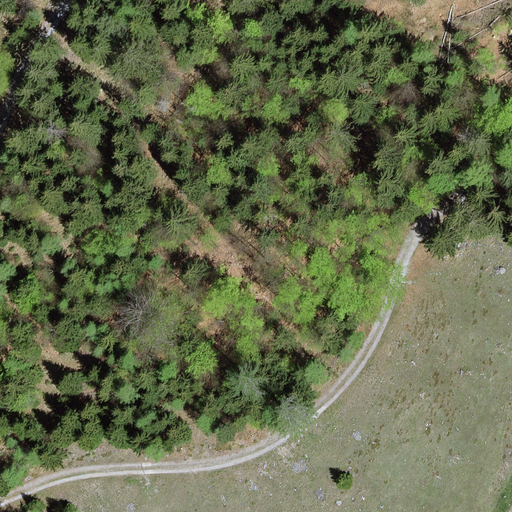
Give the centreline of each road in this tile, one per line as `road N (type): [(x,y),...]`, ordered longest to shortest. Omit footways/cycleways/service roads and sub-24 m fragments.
road 1 (track): [(511,168),(435,217),(411,246),(353,386),(304,422),(228,462),(86,475),(0,503)]
road 2 (track): [(0,133),(69,0)]
